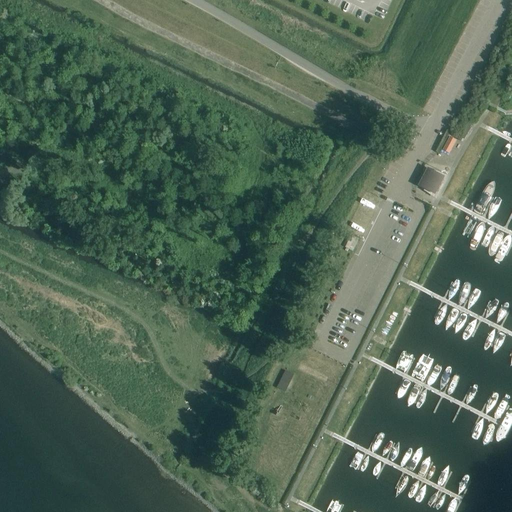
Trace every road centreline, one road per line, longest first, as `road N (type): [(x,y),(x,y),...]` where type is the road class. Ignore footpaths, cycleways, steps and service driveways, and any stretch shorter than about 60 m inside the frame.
road 1 (residential): [(192,0),(428,131)]
road 2 (unclassified): [(428,131),(498,0)]
